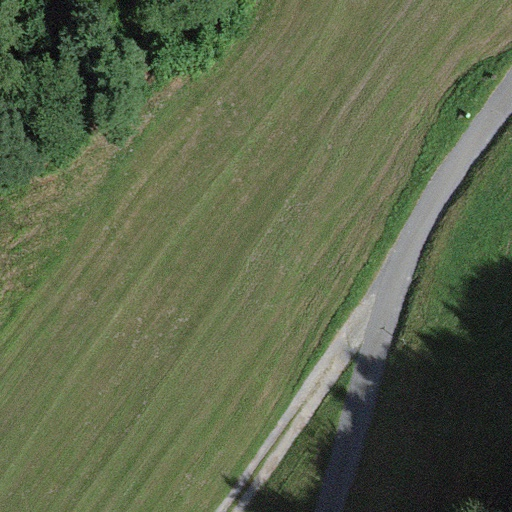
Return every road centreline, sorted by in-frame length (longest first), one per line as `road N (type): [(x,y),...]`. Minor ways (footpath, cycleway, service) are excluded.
road 1 (track): [(511,117),(365,317)]
road 2 (track): [(230,511),(365,317)]
road 3 (track): [(365,317),(321,511)]
